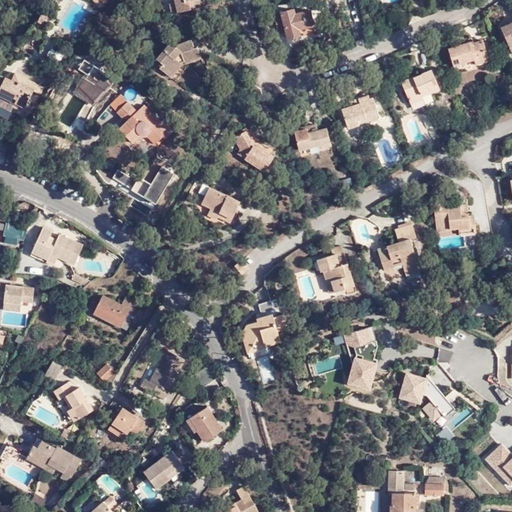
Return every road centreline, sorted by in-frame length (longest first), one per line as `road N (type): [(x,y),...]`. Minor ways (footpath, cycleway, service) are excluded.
road 1 (tertiary): [(0,175),(63,198),(144,248),(175,285),(238,377),(279,511)]
road 2 (residential): [(239,0),(263,61),(282,83),(477,0)]
